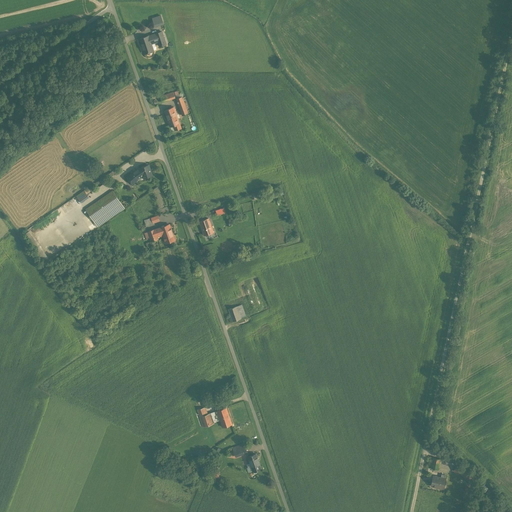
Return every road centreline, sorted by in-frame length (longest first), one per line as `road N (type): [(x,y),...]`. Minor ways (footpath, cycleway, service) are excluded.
road 1 (unclassified): [(287,511),(112,6)]
road 2 (unclassified): [(511,34),(410,511)]
road 3 (unclassified): [(0,84),(112,6)]
